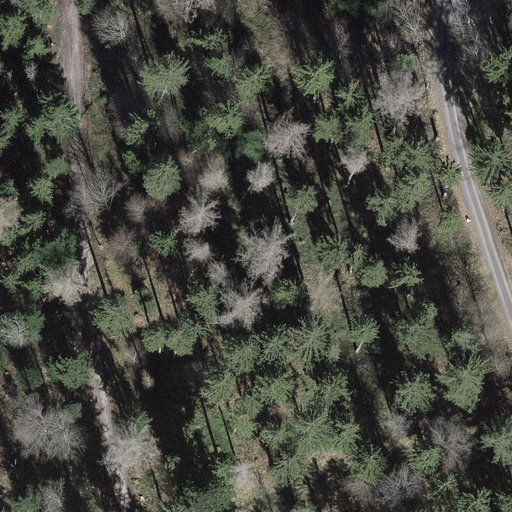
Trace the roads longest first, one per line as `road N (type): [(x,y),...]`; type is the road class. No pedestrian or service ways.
road 1 (track): [(132,511),(117,470),(76,227),(74,0)]
road 2 (track): [(511,310),(457,169),(449,0)]
